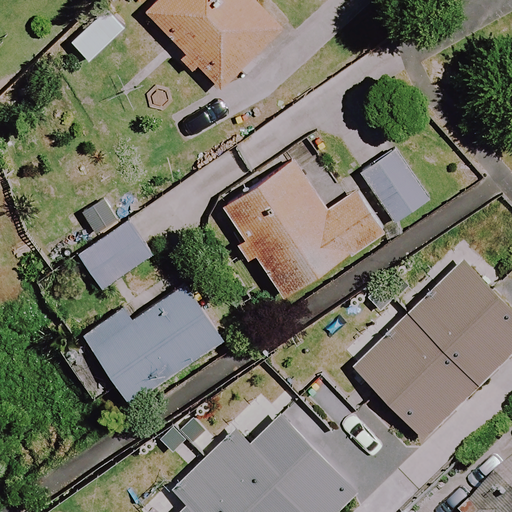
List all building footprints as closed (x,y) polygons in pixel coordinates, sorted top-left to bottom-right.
[(151,0),(138,12),(211,93),(279,31),(251,0),(151,0)] [(391,148),(355,173),(375,202),(391,224),(426,199),(391,148)] [(217,202),(277,298),(381,232),(352,186),(321,206),(289,156),(217,202)] [(82,253),(106,286),(124,273),(147,256),(123,224),(82,253)] [(219,341),(180,282),(87,345),(125,403),(219,341)] [(382,420),(373,430),(390,447),(400,438),(421,458),(483,395),(409,323),(394,338),(374,318),(341,353),(358,369),(344,383),(382,420)] [(301,442),(279,420),(246,452),(218,423),(198,443),(247,494),(301,442)] [(472,478),(438,511),(511,511),(511,463),(485,491),(472,478)]
